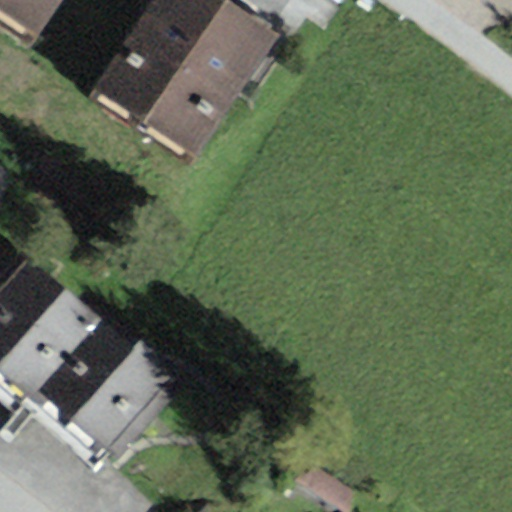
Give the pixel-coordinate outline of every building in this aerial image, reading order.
[(61,0),(0,0),(0,6),(40,33),(61,0)] [(277,37),(220,0),(153,0),(95,90),(198,157),(277,37)] [(136,349),(20,250),(0,273),(0,374),(41,410),(49,401),(119,461),(188,381),(142,341),(136,349)] [(349,511),(353,490),(316,466),(294,480),(341,511),(349,511)] [(228,511),(209,496),(195,511),(228,511)]
